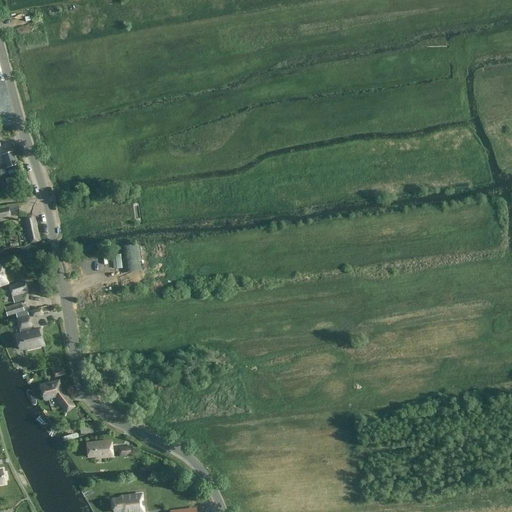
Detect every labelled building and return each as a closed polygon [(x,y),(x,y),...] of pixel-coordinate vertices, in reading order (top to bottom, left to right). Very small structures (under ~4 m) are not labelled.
[(2,154),(6,168),(15,164),(11,151),(2,154)] [(19,184),(18,179),(12,180),(11,178),(4,179),(6,187),(19,184)] [(7,208),(0,209),(0,217),(9,216),(7,208)] [(32,214),(23,216),(29,244),(38,242),(32,214)] [(110,256),(110,271),(119,271),(118,256),(110,256)] [(11,296),(27,291),(24,281),(8,286),(11,296)] [(38,282),(39,293),(47,292),(45,281),(38,282)] [(5,315),(15,313),(23,311),(21,303),(3,308),(5,315)] [(40,308),(30,310),(32,316),(41,314),(40,308)] [(26,310),(23,311),(15,313),(16,319),(18,329),(19,329),(20,333),(14,334),(18,349),(24,347),(24,349),(43,345),(39,328),(30,330),(29,326),(30,326),(26,310)] [(64,374),(63,367),(62,367),(51,369),(51,370),(53,377),(64,374)] [(58,380),(39,385),(43,399),(54,396),(65,412),(73,406),(60,388),(58,380)] [(90,425),(76,427),(77,435),(91,433),(90,425)] [(110,440),(85,442),(87,457),(94,457),(95,458),(112,456),(110,440)] [(131,446),(118,447),(119,456),(132,455),(131,446)] [(109,507),(139,504),(138,489),(107,491),(109,507)]
